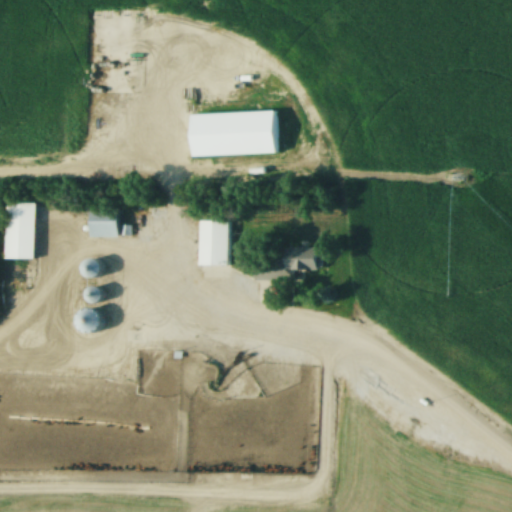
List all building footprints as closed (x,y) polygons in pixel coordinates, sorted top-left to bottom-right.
[(6,260),(35,261),(36,203),(7,203),(6,260)] [(122,238),(122,208),(89,208),(89,238),(122,238)] [(230,221),(199,220),(198,266),(229,267),(230,221)] [(315,249),(286,250),(287,259),(254,260),(254,280),(315,279),(315,249)] [(81,320),(93,330),(102,321),(90,310),(81,320)] [(133,349),(119,349),(119,379),(133,379),(133,349)] [(415,420),(428,402),(374,362),(361,380),(415,420)]
